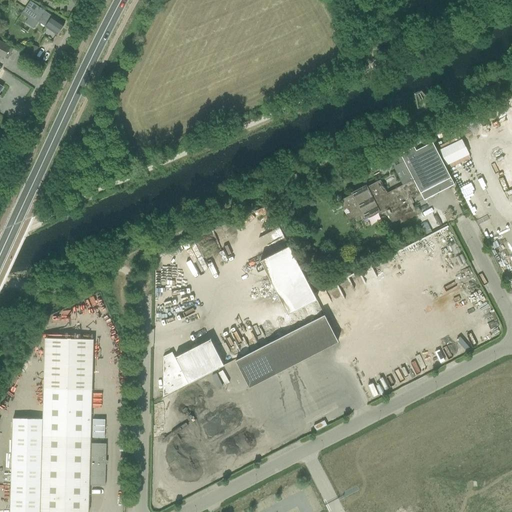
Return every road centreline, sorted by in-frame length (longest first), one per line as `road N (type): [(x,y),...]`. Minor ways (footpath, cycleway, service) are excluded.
road 1 (unclassified): [(184,511),(511,343)]
road 2 (secondary): [(0,252),(121,0)]
road 3 (unclassified): [(139,511),(142,295)]
road 4 (unclassified): [(0,158),(93,0)]
road 5 (unclassified): [(0,287),(55,285),(116,267),(133,275),(142,295)]
